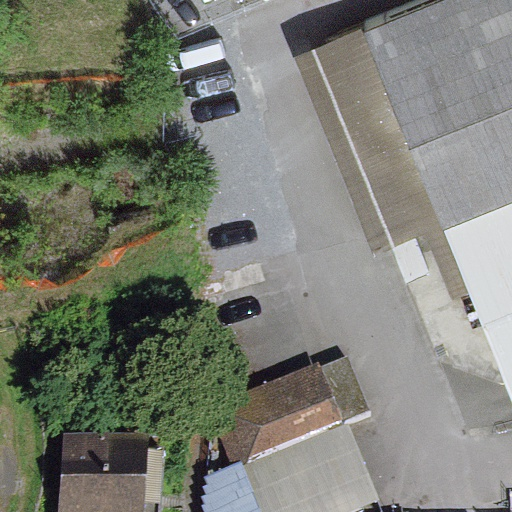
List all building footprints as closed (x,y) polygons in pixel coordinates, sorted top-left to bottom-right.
[(511,0),(405,0),(313,38),(386,222),(437,200),(443,215),(511,187),(511,0)] [(386,222),(313,38),(292,47),(373,246),(425,228),(454,292),(472,285),(443,215),(437,200),(386,222)] [(472,285),(511,384),(511,187),(443,215),(472,285)] [(259,511),(375,511),(383,509),(350,428),(346,429),(321,368),(212,412),(241,485),(248,483),(259,511)] [(65,440),(59,511),(146,511),(151,447),(65,440)]
